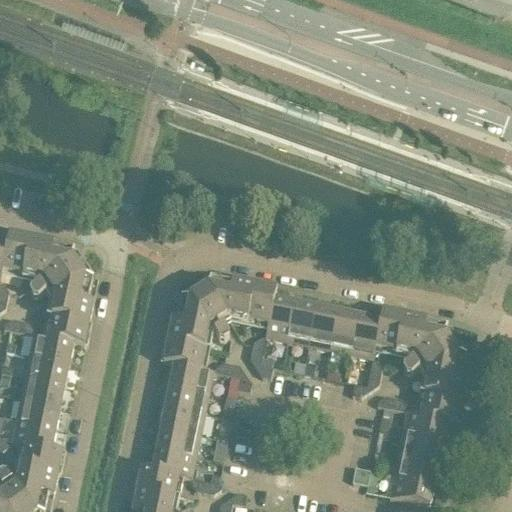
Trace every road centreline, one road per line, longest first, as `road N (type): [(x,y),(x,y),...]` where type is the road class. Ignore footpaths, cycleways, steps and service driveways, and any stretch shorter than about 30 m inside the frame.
road 1 (residential): [(63,511),(119,240),(0,217)]
road 2 (secondary): [(149,2),(511,129)]
road 3 (residential): [(511,330),(430,304),(223,261),(171,265)]
road 4 (secondary): [(511,100),(245,0)]
road 5 (residential): [(118,511),(171,265)]
